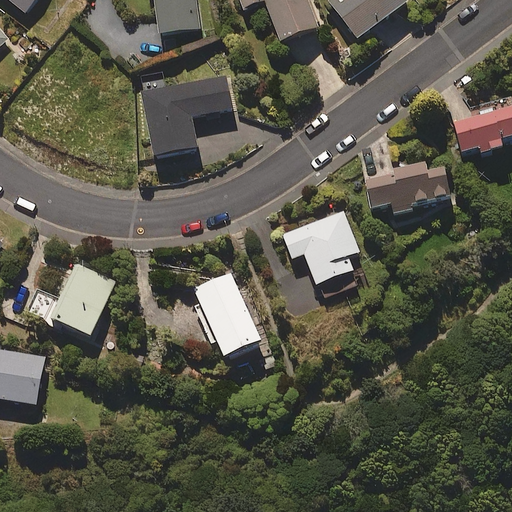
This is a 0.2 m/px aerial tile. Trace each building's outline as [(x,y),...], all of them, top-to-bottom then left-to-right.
[(1,0),(29,21),(44,0),(1,0)] [(202,38),(197,0),(157,0),(163,42),(202,38)] [(240,0),(248,18),(269,10),(285,52),(323,38),(308,0),(240,0)] [(415,10),(406,0),(344,0),(332,10),(363,49),(415,10)] [(0,54),(12,44),(0,30),(0,54)] [(237,117),(230,83),(145,100),(159,168),(203,159),(196,126),(237,117)] [(511,118),(459,128),(465,161),(485,158),(486,165),(509,161),(507,150),(511,148),(511,118)] [(432,181),(429,171),(390,180),(391,184),(369,189),(376,219),(396,215),(397,221),(457,208),(450,177),(432,181)] [(364,261),(347,215),(285,238),(295,265),(308,261),(321,295),(358,281),(352,266),(364,261)] [(119,285),(76,269),(63,303),(40,295),(30,322),(96,347),(119,285)] [(268,353),(234,279),(192,299),(216,352),(221,350),(231,371),(268,353)] [(49,361),(0,353),(0,407),(40,414),(49,361)]
